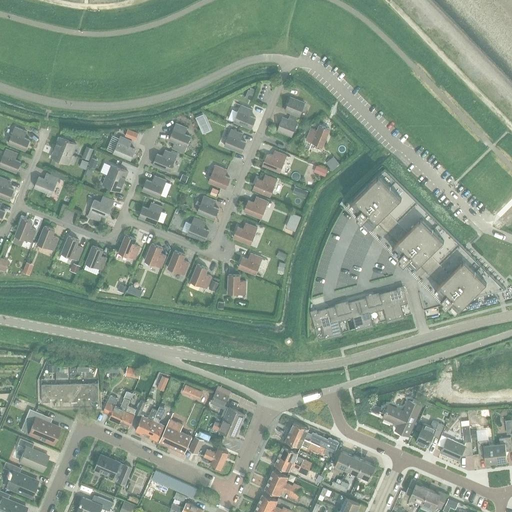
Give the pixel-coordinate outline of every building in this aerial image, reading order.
[(257,91),(261,84),(256,81),(252,88),(257,91)] [(248,89),(245,97),(251,100),(255,92),(248,89)] [(289,116),(297,119),(298,115),(300,116),(305,103),(290,97),(285,110),(291,113),(289,116)] [(251,128),(256,118),(250,116),(253,110),(241,105),(234,121),(251,128)] [(295,122),(297,119),(289,116),(288,119),(282,117),(277,130),(292,136),(297,123),(295,122)] [(191,136),(185,134),(187,128),(176,123),(169,139),(175,142),(172,148),(184,153),(191,136)] [(330,129),(319,125),(317,130),(311,128),(306,140),(322,146),(330,129)] [(151,135),(153,130),(144,126),(142,131),(151,135)] [(26,150),(30,140),(24,138),(27,131),(15,127),(8,143),(26,150)] [(128,129),(125,135),(135,139),(137,133),(128,129)] [(242,152),(246,142),(240,140),(243,134),(231,129),(224,145),(242,152)] [(131,159),(135,149),(129,147),(132,141),(120,136),(113,152),(131,159)] [(55,147),(72,154),(76,144),(59,137),(55,147)] [(87,146),(82,157),(89,160),(93,149),(87,146)] [(68,164),(72,154),(55,147),(51,157),(68,164)] [(0,165),(17,172),(21,162),(15,159),(18,153),(6,149),(0,163),(0,165)] [(95,150),(92,157),(98,159),(101,153),(95,150)] [(162,156),(157,154),(153,164),(170,171),(177,155),(165,150),(162,156)] [(272,157),(267,154),(263,164),(280,172),(287,155),(275,150),(272,157)] [(334,157),(327,162),(332,170),(340,164),(334,157)] [(91,158),(88,165),(95,168),(98,160),(91,158)] [(82,159),(79,166),(86,169),(89,162),(82,159)] [(107,174),(124,181),(128,171),(111,164),(107,174)] [(226,188),(230,178),(225,176),(227,170),(215,165),(209,181),(226,188)] [(322,167),(319,173),(325,176),(328,170),(322,167)] [(500,284),(478,263),(479,261),(385,168),(353,200),(354,200),(362,207),(356,213),(359,215),(357,217),(361,222),(369,214),(397,242),(392,248),(394,251),(392,252),(397,257),(404,250),(447,292),(441,298),(444,300),(442,302),(446,307),(454,299),(456,301),(456,302),(494,292),(494,291),(500,284)] [(38,179),(34,187),(52,194),(55,186),(58,178),(64,180),(66,176),(52,170),(50,174),(47,173),(44,179),(39,177),(38,179)] [(120,191),(124,181),(107,174),(103,184),(120,191)] [(263,181),(257,178),(253,189),(270,196),(277,179),(265,174),(263,181)] [(152,182),(146,179),(142,190),(160,197),(166,180),(155,175),(152,182)] [(0,195),(10,200),(14,189),(8,187),(11,181),(0,176),(0,195)] [(212,187),(210,193),(216,196),(218,190),(212,187)] [(302,189),(299,195),(305,198),(308,191),(302,189)] [(108,217),(112,206),(114,200),(103,196),(101,202),(94,199),(88,216),(100,220),(102,214),(108,217)] [(215,219),(219,209),(213,206),(216,200),(204,196),(197,212),(215,219)] [(254,203),(248,200),(244,211),(261,218),(268,201),(256,196),(254,203)] [(149,208),(143,206),(139,216),(156,223),(163,207),(151,202),(149,208)] [(180,202),(178,207),(185,211),(187,205),(180,202)] [(292,212),(289,220),(298,224),(301,216),(292,212)] [(205,241),(209,230),(203,228),(206,222),(194,217),(187,233),(205,241)] [(30,228),(32,222),(22,218),(15,235),(31,242),(36,230),(30,228)] [(243,229),(237,227),(233,237),(251,244),(257,228),(245,223),(243,229)] [(52,236),(55,230),(45,226),(37,243),(54,250),(59,238),(52,236)] [(134,244),(136,239),(126,235),(119,252),(135,259),(140,247),(134,244)] [(77,245),(79,240),(69,236),(62,253),(78,260),(83,248),(77,245)] [(160,253),(162,247),(152,243),(145,261),(161,267),(166,255),(160,253)] [(101,255),(103,250),(93,245),(86,263),(102,270),(107,258),(101,255)] [(183,260),(185,255),(175,250),(168,268),(184,274),(189,263),(183,260)] [(279,251),(277,257),(284,260),(286,254),(279,251)] [(248,259),(242,257),(238,267),(256,274),(262,258),(251,253),(248,259)] [(1,258),(0,260),(0,269),(6,272),(10,262),(1,258)] [(326,263),(324,270),(332,271),(333,265),(326,263)] [(74,264),(71,271),(77,273),(80,266),(74,264)] [(205,274),(208,268),(197,264),(190,281),(207,288),(212,276),(205,274)] [(239,281),(240,275),(229,274),(228,293),(245,294),(246,281),(239,281)] [(213,281),(210,289),(215,291),(218,283),(213,281)] [(120,284),(118,290),(124,293),(126,287),(120,284)] [(388,291),(396,320),(405,317),(405,316),(401,304),(408,302),(404,289),(398,290),(397,288),(388,291)] [(383,309),(386,321),(387,322),(396,320),(388,291),(379,293),(382,303),(375,305),(377,310),(377,311),(383,309)] [(374,326),(374,324),(371,313),(377,311),(377,310),(375,305),(369,306),(366,296),(357,299),(365,328),(374,326)] [(351,311),(344,313),(346,319),(352,317),(356,329),(356,330),(365,328),(357,299),(348,301),(351,311)] [(326,307),(334,336),(343,334),(340,321),(346,319),(344,313),(338,315),(335,305),(326,307)] [(322,326),(325,339),(334,336),(326,307),(317,310),(318,312),(311,314),(315,327),(322,326)] [(32,352),(29,359),(36,362),(31,372),(39,376),(46,358),(32,352)] [(126,368),(125,375),(139,378),(140,370),(126,368)] [(162,376),(157,388),(163,391),(169,378),(162,376)] [(135,381),(129,395),(137,398),(142,384),(135,381)] [(84,384),(84,398),(90,398),(91,401),(99,401),(98,383),(84,384)] [(50,399),(56,398),(56,384),(42,385),(42,402),(50,402),(50,399)] [(63,402),(70,402),(70,384),(56,384),(56,398),(62,398),(63,402)] [(78,398),(84,398),(84,384),(70,384),(70,402),(78,402),(78,398)] [(186,384),(183,391),(191,394),(194,387),(186,384)] [(225,406),(229,396),(216,390),(212,400),(225,406)] [(128,405),(129,402),(130,401),(124,398),(120,408),(115,406),(118,399),(110,396),(103,412),(110,415),(109,419),(120,424),(127,408),(128,405)] [(135,413),(139,415),(145,402),(140,400),(136,409),(128,405),(127,408),(120,424),(129,428),(135,415),(135,413)] [(396,430),(408,435),(421,406),(409,400),(404,411),(389,405),(383,417),(399,424),(396,430)] [(373,403),(371,408),(378,412),(380,407),(373,403)] [(159,423),(162,415),(165,408),(160,406),(158,410),(157,410),(146,436),(157,440),(164,425),(159,423)] [(235,438),(245,415),(229,407),(221,424),(216,422),(213,428),(235,438)] [(25,419),(21,430),(28,433),(53,443),(60,428),(41,420),(43,414),(29,408),(25,419)] [(146,436),(157,410),(152,408),(148,418),(142,415),(135,431),(146,436)] [(171,419),(160,442),(184,452),(191,436),(180,431),(183,424),(171,419)] [(417,428),(421,430),(416,441),(428,447),(433,435),(438,437),(444,425),(433,420),(430,426),(424,423),(420,421),(417,428)] [(290,432),(320,446),(323,439),(314,436),(313,438),(306,435),(309,429),(294,422),(290,432)] [(473,455),(471,441),(469,425),(462,426),(464,442),(465,442),(464,445),(447,437),(440,452),(459,460),(461,456),(473,455)] [(317,452),(320,446),(290,432),(285,441),(300,448),(302,445),(317,452)] [(494,444),(497,462),(507,461),(506,451),(511,450),(511,449),(510,436),(499,438),(500,444),(494,444)] [(196,437),(190,450),(198,453),(204,440),(196,437)] [(335,451),(339,442),(330,437),(325,447),(335,451)] [(31,449),(34,443),(20,438),(17,444),(25,447),(19,460),(42,470),(48,456),(31,449)] [(497,462),(494,444),(489,445),(489,439),(477,440),(479,454),(485,454),(486,463),(497,462)] [(279,456),(309,470),(312,463),(296,456),(298,453),(283,446),(279,456)] [(221,469),(228,452),(218,448),(216,453),(207,449),(203,456),(213,460),(211,465),(221,469)] [(347,470),(353,456),(341,451),(335,465),(347,470)] [(125,484),(132,468),(125,465),(124,468),(119,466),(120,463),(101,455),(95,469),(114,477),(115,477),(119,478),(118,481),(125,484)] [(307,475),(309,470),(279,456),(275,465),(290,472),(292,466),(299,469),(298,472),(307,475)] [(358,475),(365,461),(353,456),(347,470),(358,475)] [(35,488),(38,481),(19,473),(22,467),(7,461),(4,467),(15,471),(9,486),(34,496),(37,489),(35,488)] [(365,461),(358,475),(370,480),(376,466),(365,461)] [(317,463),(313,469),(320,474),(324,468),(317,463)] [(160,472),(156,471),(155,470),(151,480),(156,482),(160,472)] [(274,470),(268,483),(286,491),(292,478),(274,470)] [(355,483),(357,478),(342,471),(340,476),(355,483)] [(156,482),(161,484),(165,475),(160,472),(156,482)] [(161,484),(166,486),(170,477),(165,475),(161,484)] [(166,486),(170,488),(174,479),(170,477),(166,486)] [(170,488),(175,490),(179,481),(174,479),(170,488)] [(423,503),(429,489),(417,484),(418,482),(412,479),(406,493),(412,496),(410,498),(423,503)] [(184,483),(179,481),(175,490),(180,492),(184,483)] [(189,485),(184,483),(180,492),(185,495),(189,485)] [(280,504),(286,491),(268,483),(262,496),(280,504)] [(185,495),(190,497),(194,488),(189,485),(185,495)] [(135,493),(146,495),(147,489),(136,487),(135,493)] [(198,490),(194,488),(190,497),(194,499),(198,490)] [(0,500),(0,511),(24,511),(27,508),(7,499),(9,494),(0,489),(0,497),(1,498),(0,500)] [(429,489),(423,503),(435,509),(436,506),(441,508),(447,494),(441,492),(440,494),(429,489)] [(174,497),(184,501),(186,496),(176,492),(174,497)] [(105,511),(106,510),(109,511),(112,503),(98,496),(95,503),(83,497),(76,511),(105,511)] [(256,509),(263,511),(276,511),(280,504),(262,496),(256,509)] [(341,509),(347,511),(356,511),(360,504),(346,497),(341,509)] [(449,498),(446,505),(455,509),(458,502),(449,498)] [(125,502),(120,511),(134,511),(137,507),(125,502)] [(201,511),(203,510),(186,502),(184,507),(173,503),(171,508),(179,511),(201,511)]
